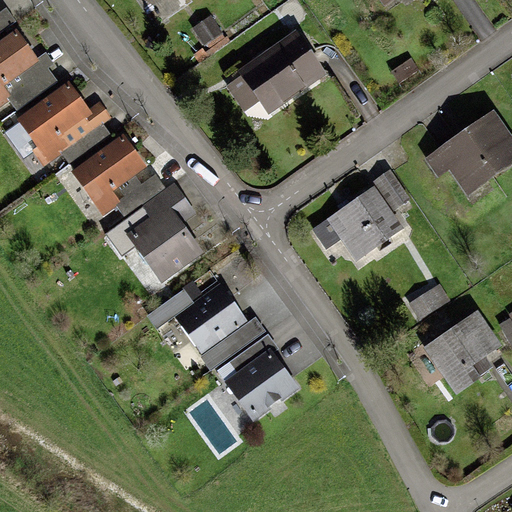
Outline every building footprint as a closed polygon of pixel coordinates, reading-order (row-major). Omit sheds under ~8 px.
[(13,23),(0,32),(0,86),(5,84),(0,76),(0,73),(33,51),(13,23)] [(298,30),(241,67),(270,112),(327,75),(298,30)] [(68,79),(19,113),(44,150),(60,139),(53,130),(87,106),(68,79)] [(511,135),(495,109),(426,153),(437,170),(451,161),(463,179),(511,147),(511,135)] [(124,133),(74,167),(100,204),(116,193),(109,184),(143,160),(124,133)] [(196,213),(174,183),(104,233),(122,257),(136,247),(161,282),(203,253),(182,223),(196,213)] [(374,187),(315,225),(333,252),(347,243),(353,254),(398,225),(374,187)] [(247,321),(220,284),(194,302),(173,317),(201,354),(247,321)] [(173,317),(194,302),(184,289),(147,315),(157,329),(173,317)] [(477,308),(423,343),(452,388),(477,372),(467,358),(497,339),(477,308)] [(265,331),(255,317),(200,356),(210,370),(265,331)] [(299,388),(269,347),(224,380),(253,421),(299,388)]
